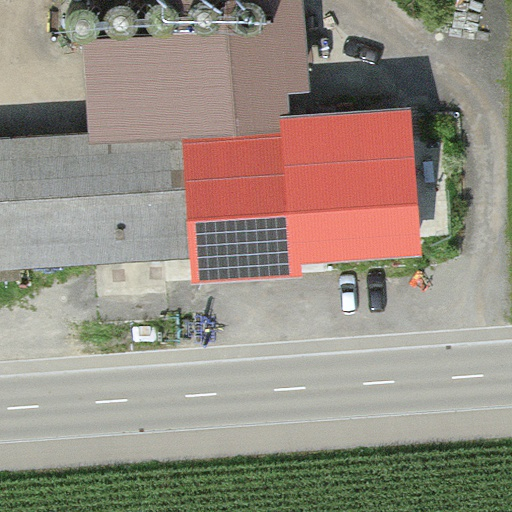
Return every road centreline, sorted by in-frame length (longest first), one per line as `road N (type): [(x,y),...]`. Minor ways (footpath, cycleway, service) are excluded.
road 1 (primary): [(0,416),(511,380)]
road 2 (unknown): [(443,141),(457,384)]
